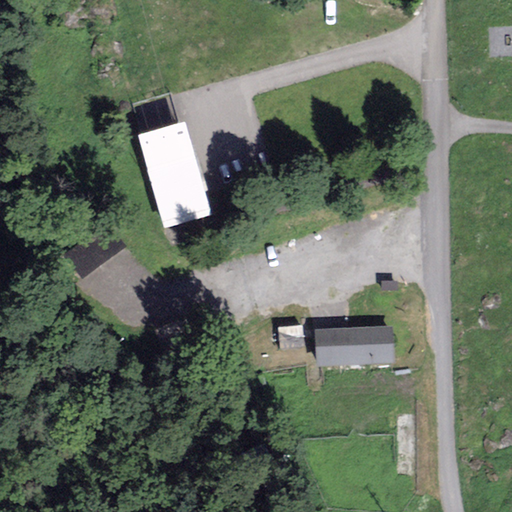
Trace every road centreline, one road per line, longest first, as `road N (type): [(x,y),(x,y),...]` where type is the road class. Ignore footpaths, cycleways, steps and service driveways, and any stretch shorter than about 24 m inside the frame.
road 1 (unclassified): [(453,511),(438,123)]
road 2 (unclassified): [(438,123),(434,0)]
